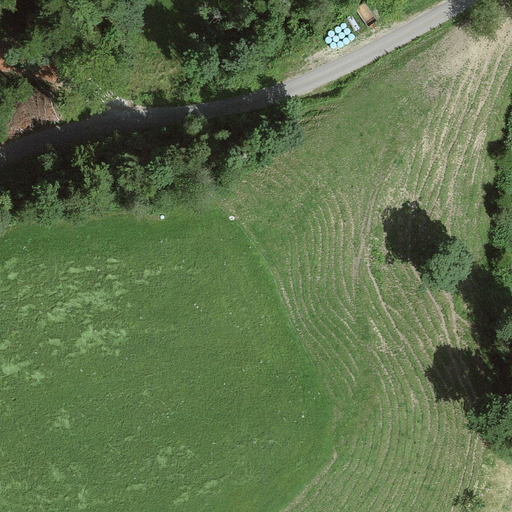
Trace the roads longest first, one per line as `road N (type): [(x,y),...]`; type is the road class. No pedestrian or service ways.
road 1 (unclassified): [(0,158),(72,135),(253,101),(336,69),(464,0)]
road 2 (track): [(0,56),(43,62),(140,122)]
